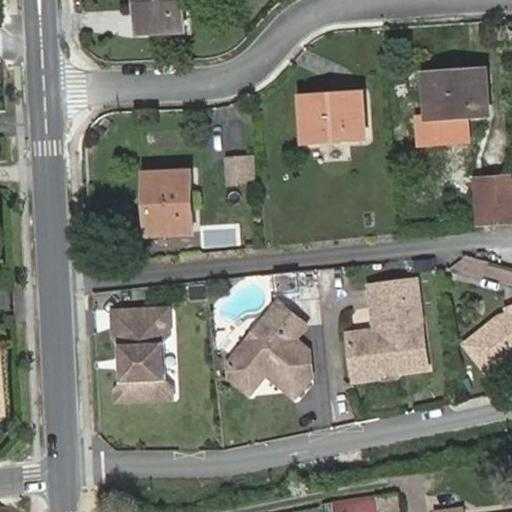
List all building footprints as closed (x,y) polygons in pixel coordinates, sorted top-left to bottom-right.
[(186,30),(184,0),(139,0),(141,32),(186,30)] [(487,71),(428,74),(431,119),(443,119),(468,117),(490,116),(487,71)] [(363,93),(304,98),(307,143),(367,138),(363,93)] [(468,117),(443,119),(444,138),(469,136),(468,117)] [(226,155),(228,186),(257,185),(256,154),(226,155)] [(196,233),(193,173),(148,175),(150,234),(196,233)] [(511,176),(477,180),(481,225),(511,222),(511,176)] [(349,334),(355,378),(376,375),(382,368),(397,366),(400,362),(409,360),(410,370),(430,368),(419,280),(370,287),(376,331),(349,334)] [(299,338),(309,326),(280,303),(230,364),(230,377),(250,393),(268,371),(272,375),(272,378),(294,396),(311,376),(313,349),(299,338)] [(167,309),(117,311),(118,327),(115,327),(116,340),(121,345),(121,354),(127,358),(127,368),(122,374),(123,382),(118,387),(118,400),(173,398),(173,386),(161,376),(160,348),(171,337),(170,325),(168,325),(167,309)] [(511,314),(502,317),(467,345),(492,376),(511,360),(511,314)] [(400,511),(398,494),(378,497),(380,511),(400,511)] [(380,511),(378,497),(323,505),(323,511),(380,511)]
